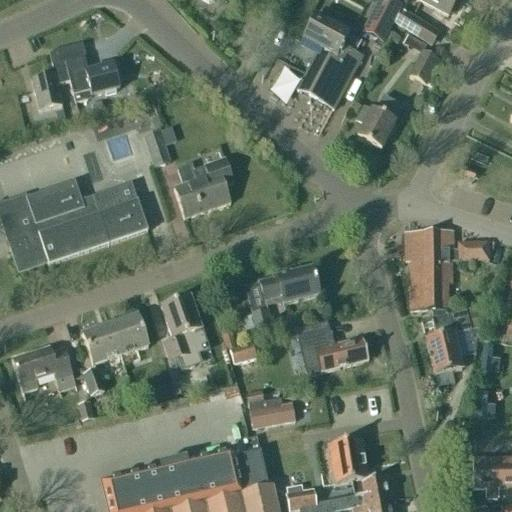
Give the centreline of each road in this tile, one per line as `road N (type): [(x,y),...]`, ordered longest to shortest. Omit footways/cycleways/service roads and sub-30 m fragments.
road 1 (residential): [(0,326),(353,209)]
road 2 (residential): [(353,209),(398,354),(432,511)]
road 3 (tertiary): [(353,209),(136,0)]
road 4 (residential): [(418,210),(424,176),(511,13)]
